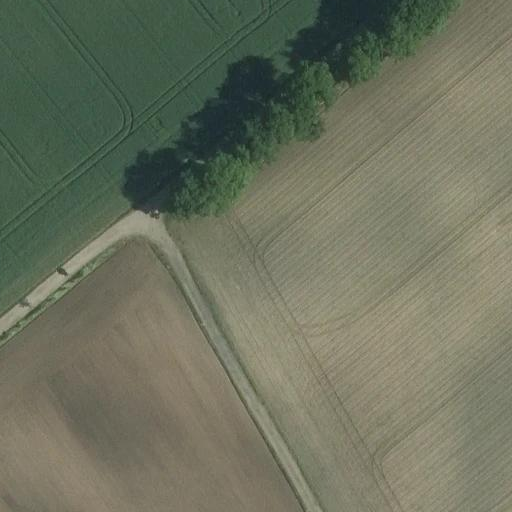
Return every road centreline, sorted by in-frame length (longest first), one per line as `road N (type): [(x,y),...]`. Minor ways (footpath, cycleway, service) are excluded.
road 1 (track): [(0,326),(406,0)]
road 2 (track): [(121,227),(302,511)]
